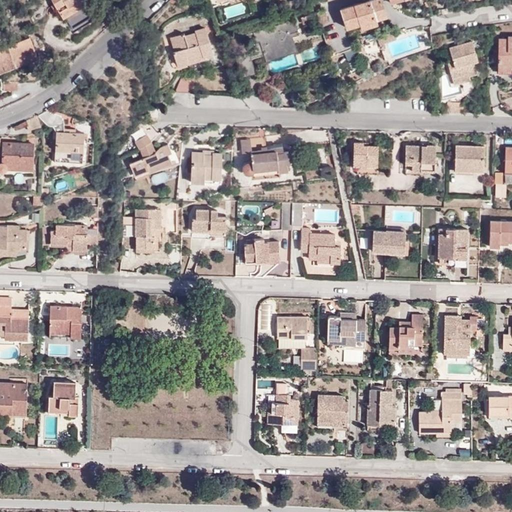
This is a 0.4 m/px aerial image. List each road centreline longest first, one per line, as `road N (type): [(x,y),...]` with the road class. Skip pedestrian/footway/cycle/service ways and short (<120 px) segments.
road 1 (residential): [(511,125),(164,117)]
road 2 (residential): [(242,461),(511,468)]
road 3 (residential): [(511,292),(245,289)]
road 4 (residential): [(245,289),(0,279)]
road 5 (residential): [(0,453),(242,461)]
road 6 (residential): [(245,289),(242,461)]
road 7 (residential): [(65,87),(157,0)]
